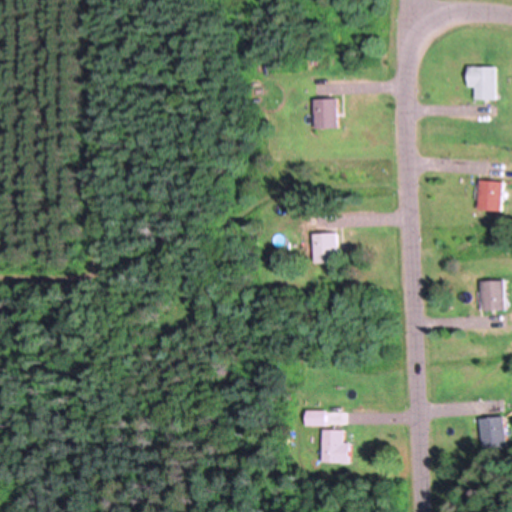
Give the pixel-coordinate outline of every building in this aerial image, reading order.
[(476,85),(484,85),(484,98),(504,98),(504,65),(476,65),(476,85)] [(346,127),(346,97),(322,97),(322,127),(346,127)] [(511,179),(487,179),(487,208),(511,208),(511,179)] [(345,231),(322,231),(322,261),(345,261),(345,231)] [(489,308),(511,308),(511,278),(489,278),(489,308)] [(313,422),(333,422),(333,408),(313,408),(313,422)] [(511,444),(511,413),(489,414),(489,445),(511,444)] [(358,439),(351,439),(351,426),(330,426),(330,460),(358,460),(358,439)]
